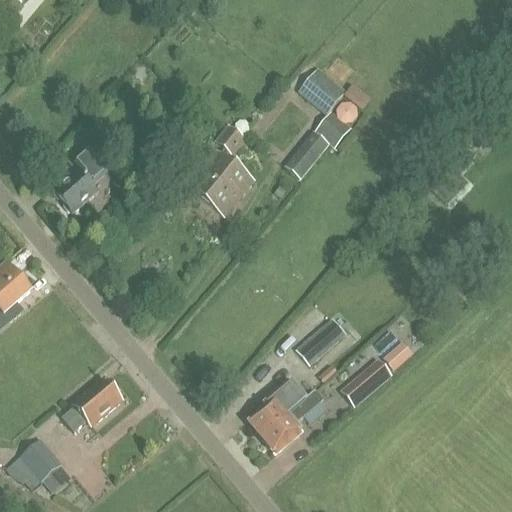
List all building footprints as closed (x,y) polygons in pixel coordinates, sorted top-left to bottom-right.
[(159,0),(159,1),(169,9),(172,6),(180,12),(191,0),(190,0),(159,0)] [(299,91),(316,106),(332,88),(315,73),(299,91)] [(347,135),(329,119),(314,136),(332,152),(347,135)] [(222,153),(218,159),(215,157),(187,193),(222,221),(251,185),(223,163),(228,157),(230,159),(242,144),(227,131),(214,147),(222,153)] [(285,171),(302,185),(329,150),(312,136),(285,171)] [(134,166),(145,177),(170,151),(165,145),(158,152),(151,145),(140,156),(141,158),(134,166)] [(429,191),(447,209),(468,187),(459,179),(472,166),(456,150),(443,164),(449,170),(429,191)] [(76,176),(64,186),(52,197),(61,208),(61,210),(66,216),(69,217),(71,218),(95,197),(87,188),(90,185),(91,186),(105,174),(90,156),(76,168),(82,175),(78,178),(76,176)] [(279,190),(274,197),(281,202),(286,194),(279,190)] [(0,334),(23,315),(16,307),(30,295),(5,267),(0,271),(0,334)] [(299,352),(312,367),(345,338),(332,323),(299,352)] [(377,364),(340,396),(355,413),(392,381),(377,364)] [(108,389),(106,389),(102,384),(71,410),(73,412),(60,422),(72,437),(85,426),(89,431),(120,406),(112,396),(112,394),(111,392),(110,390),(108,389)] [(284,405),(285,407),(279,412),(272,403),(246,426),(260,443),(314,394),(306,385),(284,405)] [(321,402),(314,394),(260,443),(274,458),(300,436),(292,428),(321,402)] [(32,494),(41,486),(59,471),(38,445),(5,473),(23,488),(25,486),(32,494)]
